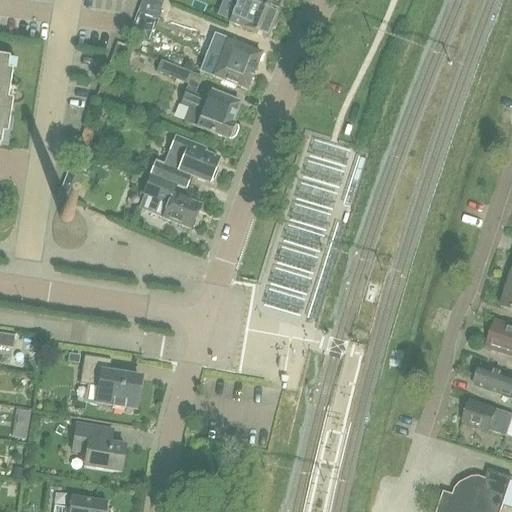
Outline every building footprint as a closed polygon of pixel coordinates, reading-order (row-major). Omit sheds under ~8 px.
[(156,20),(161,7),(141,0),(136,14),(156,20)] [(267,38),(277,13),(251,3),(251,2),(245,0),(237,0),(234,8),(228,23),(241,28),(267,38)] [(251,3),(277,13),(282,0),(251,0),(251,2),(251,3)] [(246,91),(260,54),(215,36),(208,52),(221,57),(213,78),(246,91)] [(0,146),(7,148),(8,136),(6,136),(11,102),(13,102),(15,91),(8,90),(11,72),(14,73),(15,61),(0,58),(0,146)] [(161,63),(157,73),(181,83),(185,72),(161,63)] [(189,108),(184,123),(227,140),(228,139),(232,141),(234,138),(237,131),(237,127),(233,125),(234,124),(232,123),(240,104),(209,91),(206,100),(185,91),(180,105),(189,108)] [(89,148),(108,153),(105,166),(123,170),(130,137),(93,128),(89,148)] [(76,148),(83,151),(90,131),(84,129),(76,148)] [(150,177),(175,187),(185,190),(190,177),(209,185),(210,183),(213,182),(217,174),(214,171),(218,161),(203,155),(205,151),(189,144),(175,139),(164,167),(155,163),(150,177)] [(58,197),(72,202),(82,175),(69,170),(58,197)] [(342,195),(345,185),(309,176),(307,186),(342,195)] [(172,195),(175,187),(150,177),(142,195),(156,200),(156,198),(168,202),(161,219),(190,231),(200,207),(172,195)] [(306,317),(314,293),(276,282),(269,305),(306,317)] [(511,286),(508,285),(501,308),(511,311),(511,286)] [(265,308),(263,323),(279,325),(281,310),(265,308)] [(511,356),(511,327),(496,322),(487,348),(511,356)] [(0,347),(12,349),(14,336),(0,334),(0,347)] [(68,362),(79,365),(80,357),(69,355),(68,362)] [(125,408),(135,409),(140,379),(109,375),(111,361),(84,356),(80,384),(87,386),(82,402),(98,407),(99,402),(111,405),(111,408),(125,410),(125,408)] [(475,384),(474,386),(511,399),(511,378),(481,367),(479,373),(475,375),(473,381),(475,384)] [(511,416),(469,402),(462,424),(489,433),(489,432),(506,438),(511,420),(511,416)] [(83,467),(120,473),(124,447),(110,445),(112,431),(75,425),(71,451),(85,454),(83,467)] [(15,469),(13,479),(22,480),(23,470),(15,469)] [(500,511),(503,505),(510,481),(511,479),(488,471),(484,482),(478,480),(472,481),(460,487),(456,491),(454,497),(443,494),(437,511),(500,511)] [(70,498),(69,509),(54,507),(53,511),(105,511),(107,503),(70,498)]
